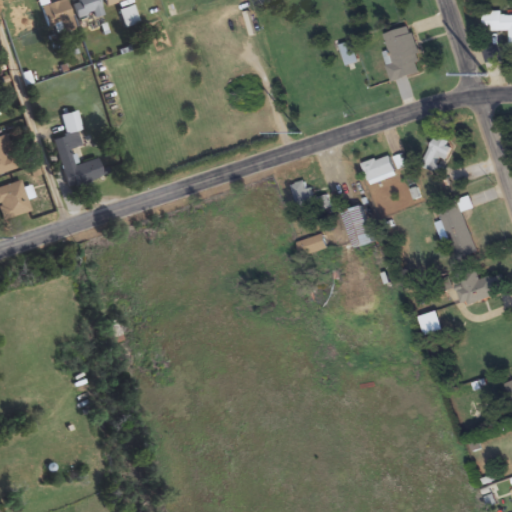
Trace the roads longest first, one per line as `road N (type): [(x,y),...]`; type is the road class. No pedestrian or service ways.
road 1 (tertiary): [(0,248),(476,99),(511,97)]
road 2 (residential): [(511,207),(442,0)]
